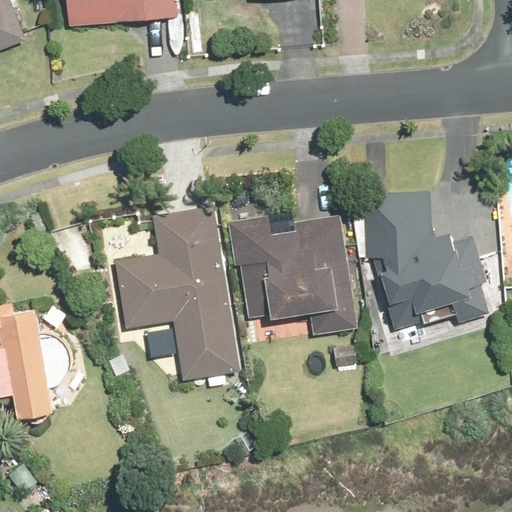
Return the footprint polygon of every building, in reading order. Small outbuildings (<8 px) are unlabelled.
[(0,0),(0,50),(31,37),(16,0),(0,0)] [(184,15),(182,0),(73,0),(76,24),(129,19),(176,15),(184,15)] [(486,260),(485,256),(478,234),(460,241),(457,231),(443,236),(442,226),(437,227),(435,190),(388,193),(368,193),(368,200),(355,200),(364,256),(377,257),(398,317),(401,328),(431,318),(429,313),(460,303),(467,322),(496,312),(486,283),(493,281),(486,260)] [(189,379),(249,369),(221,203),(159,214),(164,238),(166,254),(121,261),(121,266),(132,327),(179,319),(189,379)] [(364,328),(346,214),(300,222),(302,230),(277,234),(273,214),(234,221),(242,264),(246,264),(254,317),(256,317),(282,313),(283,317),(316,312),(320,334),(364,328)] [(81,234),(65,239),(74,271),(90,266),(81,234)] [(61,391),(46,309),(19,314),(17,303),(0,305),(0,397),(26,393),(31,418),(65,411),(61,391)] [(159,335),(161,353),(181,351),(179,333),(159,335)] [(338,348),(341,364),(364,361),(361,344),(338,348)]
